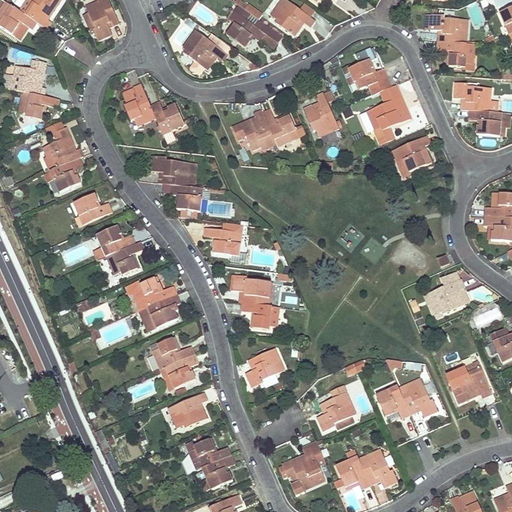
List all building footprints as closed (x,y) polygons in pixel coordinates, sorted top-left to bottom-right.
[(26,0),(22,0),(16,10),(19,11),(26,0)] [(26,0),(19,11),(37,24),(47,30),(52,23),(48,21),(45,19),(49,13),(52,16),(62,0),(26,0)] [(108,0),(100,0),(85,7),(88,13),(96,29),(93,30),(98,42),(112,35),(109,29),(106,24),(110,22),(112,28),(120,25),(108,0)] [(301,10),(286,0),(282,0),(271,16),(278,21),(276,24),(295,38),(303,27),(298,24),(300,21),(305,24),(311,28),(316,21),(311,18),(301,10)] [(485,0),(484,0),(479,2),(482,9),(488,6),(485,0)] [(16,10),(6,2),(0,10),(0,22),(1,23),(0,24),(0,26),(14,37),(21,26),(16,23),(17,20),(23,24),(33,31),(37,24),(19,11),(16,10)] [(305,4),(301,10),(311,18),(316,12),(305,4)] [(245,11),(259,20),(262,15),(249,5),(245,11)] [(229,20),(235,24),(238,26),(243,18),(241,17),(245,11),(239,6),(229,20)] [(511,8),(500,14),(505,27),(508,25),(511,34),(511,33),(511,8)] [(241,17),(243,18),(238,26),(235,24),(235,25),(227,36),(246,49),(251,43),(249,41),(252,37),(254,39),(262,44),(263,42),(274,50),(283,38),(259,20),(245,11),(241,17)] [(96,29),(88,13),(82,16),(88,32),(93,30),(96,29)] [(445,16),(426,15),(425,15),(424,29),(425,30),(438,31),(443,32),(443,35),(438,34),(437,43),(467,45),(469,21),(459,20),(445,19),(445,16)] [(184,50),(191,55),(189,57),(195,62),(205,69),(209,72),(216,61),(211,58),(213,55),(218,58),(224,63),(229,56),(220,50),(221,49),(224,51),(227,46),(213,36),(209,42),(196,33),(184,50)] [(467,45),(437,43),(436,50),(448,51),(454,52),(454,55),(448,55),(447,68),(466,69),(466,65),(474,66),(476,45),(467,45)] [(359,66),(349,70),(354,83),(357,82),(361,91),(369,87),(374,96),(380,93),(392,89),(392,88),(383,70),(375,74),(373,75),(371,70),(373,69),(370,63),(377,60),(373,50),(370,51),(369,50),(354,56),(359,66)] [(30,71),(16,67),(14,77),(11,91),(22,94),(43,98),(45,90),(41,89),(38,88),(39,82),(43,83),(47,65),(32,62),(30,71)] [(205,69),(195,62),(191,68),(191,71),(198,76),(200,75),(205,69)] [(348,68),(343,70),(350,85),(354,83),(349,70),(348,68)] [(501,74),(501,80),(511,80),(511,76),(511,75),(510,71),(501,74)] [(8,91),(11,76),(5,75),(2,89),(8,91)] [(469,85),(455,84),(454,99),(462,99),(467,100),(467,103),(462,102),(461,111),(471,112),(490,113),(492,90),(468,87),(469,85)] [(150,107),(141,85),(133,89),(134,91),(137,98),(140,105),(137,106),(134,100),(125,103),(123,104),(130,122),(135,120),(138,128),(147,125),(156,121),(150,107)] [(385,105),(401,98),(396,87),(392,88),(392,89),(380,93),(385,105)] [(134,100),(137,98),(134,91),(122,96),(125,103),(134,100)] [(314,105),(303,110),(313,132),(316,131),(319,138),(339,129),(323,93),(315,97),(318,103),(320,108),(317,110),(314,105)] [(43,98),(22,94),(18,113),(25,115),(24,118),(44,122),(46,110),(39,109),(40,105),(47,107),(58,109),(59,102),(43,98)] [(390,128),(410,119),(401,98),(385,105),(359,115),(367,133),(373,131),(374,131),(381,128),(382,131),(390,128)] [(160,103),(150,107),(156,121),(159,126),(162,134),(171,130),(172,133),(185,127),(176,105),(168,109),(169,112),(164,114),(163,111),(160,103)] [(353,116),(349,108),(343,111),(346,119),(353,116)] [(270,110),(262,113),(275,142),(276,146),(277,148),(296,140),(293,133),(296,132),(288,115),(278,119),(280,123),(276,125),(274,120),(270,110)] [(249,120),(231,128),(238,142),(247,138),(252,152),(262,148),(275,142),(262,113),(261,111),(253,114),(255,117),(256,121),(251,124),(249,120)] [(490,113),(471,112),(470,121),(478,122),(482,122),(482,127),(478,127),(477,136),(501,138),(502,123),(499,123),(500,114),(490,113)] [(511,115),(500,114),(499,123),(502,123),(501,138),(505,138),(506,128),(510,129),(511,115)] [(156,121),(147,125),(150,130),(159,126),(156,121)] [(48,135),(52,133),(60,130),(61,133),(65,132),(61,124),(46,131),(48,135)] [(296,132),(293,133),(296,140),(307,136),(303,128),(296,132)] [(381,128),(374,131),(380,147),(395,140),(390,128),(382,131),(381,128)] [(52,133),(53,137),(56,144),(43,150),(47,159),(53,173),(80,161),(84,159),(80,151),(77,153),(73,154),(71,149),(74,148),(67,130),(65,132),(61,133),(60,130),(52,133)] [(175,140),(172,133),(163,137),(166,144),(175,140)] [(427,137),(392,152),(400,171),(407,168),(409,173),(410,173),(433,163),(427,150),(421,153),(419,149),(425,147),(430,145),(427,137)] [(275,142),(262,148),(263,151),(276,146),(275,142)] [(167,159),(154,157),(151,172),(160,173),(165,174),(164,177),(159,176),(158,184),(163,185),(171,186),(187,188),(190,164),(166,162),(167,159)] [(47,159),(45,160),(50,174),(53,173),(47,159)] [(84,169),(80,161),(53,173),(57,181),(54,182),(60,195),(82,185),(78,178),(75,179),(73,174),(76,172),(84,169)] [(332,164),(319,163),(323,173),(332,174),(332,164)] [(220,189),(194,186),(197,165),(190,164),(187,188),(201,190),(220,192),(220,189)] [(407,168),(400,171),(404,179),(411,176),(410,173),(409,173),(407,168)] [(3,181),(7,188),(14,185),(11,177),(3,181)] [(171,186),(163,185),(162,193),(170,194),(171,186)] [(187,188),(171,186),(170,194),(170,196),(178,196),(182,197),(181,201),(178,202),(176,210),(181,211),(197,213),(200,213),(202,199),(200,199),(201,190),(187,188)] [(220,192),(201,190),(200,199),(202,199),(209,200),(209,193),(219,195),(220,192)] [(511,195),(498,194),(497,206),(504,207),(504,210),(497,209),(492,209),(486,208),(485,217),(511,219),(511,195)] [(96,196),(74,205),(80,218),(82,217),(86,226),(113,214),(109,205),(101,208),(98,210),(96,205),(99,203),(96,196)] [(12,211),(16,219),(23,216),(20,208),(12,211)] [(197,220),(197,213),(181,211),(181,218),(197,220)] [(511,219),(485,217),(485,227),(489,227),(493,228),(496,228),(495,233),(492,233),(492,241),(509,242),(511,242),(511,219)] [(244,226),(223,224),(222,231),(243,233),(244,226)] [(119,226),(97,235),(102,248),(105,247),(109,256),(136,244),(132,235),(124,239),(121,240),(119,235),(122,234),(119,226)] [(222,231),(205,229),(204,237),(215,239),(221,239),(221,242),(215,242),(213,254),(232,256),(232,252),(240,253),(243,233),(222,231)] [(93,253),(101,249),(97,241),(89,245),(93,253)] [(144,250),(141,242),(136,244),(109,256),(106,257),(114,276),(121,273),(122,276),(140,268),(135,257),(130,259),(129,257),(134,254),(144,250)] [(102,249),(93,253),(97,261),(106,257),(109,256),(105,247),(102,249)] [(446,256),(437,259),(441,268),(450,265),(446,256)] [(424,296),(433,316),(440,312),(442,316),(464,307),(460,296),(454,298),(452,294),(458,292),(461,290),(465,289),(461,280),(459,281),(457,274),(443,280),(446,287),(443,288),(424,296)] [(291,283),(292,276),(278,275),(278,281),(291,283)] [(249,278),(235,276),(232,276),(231,292),(233,292),(240,293),(246,293),(246,296),(240,296),(239,304),(243,304),(269,308),(272,284),(248,281),(249,278)] [(142,289),(135,291),(143,310),(147,308),(150,307),(177,295),(174,287),(164,292),(158,294),(157,291),(162,289),(157,277),(140,284),(142,289)] [(142,289),(140,284),(139,282),(125,288),(136,313),(139,312),(143,310),(135,291),(142,289)] [(461,290),(458,292),(460,296),(464,307),(468,306),(461,290)] [(177,295),(150,307),(154,315),(151,316),(157,329),(179,320),(176,312),(173,313),(171,308),(174,307),(182,304),(177,295)] [(86,300),(76,305),(80,314),(90,309),(86,300)] [(419,309),(416,302),(410,305),(413,312),(419,309)] [(269,308),(243,304),(241,313),(253,314),(259,315),(259,318),(252,317),(251,329),(270,332),(271,327),(277,328),(280,309),(269,308)] [(157,329),(151,316),(154,315),(150,307),(147,308),(143,310),(139,312),(148,333),(157,329)] [(506,329),(494,334),(497,341),(493,342),(497,352),(503,365),(511,360),(511,334),(510,335),(506,329)] [(97,330),(90,333),(93,341),(100,338),(97,330)] [(159,349),(152,352),(160,370),(161,370),(168,367),(195,355),(192,348),(182,352),(176,355),(174,351),(180,349),(175,337),(157,345),(159,349)] [(497,352),(493,342),(488,345),(492,355),(497,352)] [(275,349),(248,361),(251,369),(256,366),(257,370),(252,372),(246,375),(252,389),(264,384),(263,381),(285,371),(275,349)] [(161,370),(164,379),(169,377),(175,390),(197,381),(193,372),(190,373),(188,368),(191,367),(199,363),(195,355),(168,367),(161,370)] [(476,360),(464,365),(464,369),(478,363),(476,360)] [(366,371),(362,362),(354,365),(344,369),(348,378),(366,371)] [(491,393),(478,363),(464,369),(455,373),(461,386),(453,389),(458,403),(476,396),(474,392),(480,390),(481,393),(483,397),(491,393)] [(169,377),(164,379),(170,392),(175,390),(169,377)] [(421,380),(399,389),(411,416),(418,413),(415,407),(418,406),(421,411),(424,418),(438,413),(432,401),(430,401),(421,380)] [(185,389),(176,393),(178,397),(187,393),(185,389)] [(335,399),(347,393),(345,389),(333,394),(335,399)] [(389,390),(376,396),(386,418),(393,414),(392,411),(397,408),(399,412),(402,420),(411,416),(399,389),(391,393),(389,390)] [(335,399),(320,405),(323,412),(327,409),(329,413),(324,415),(317,418),(323,432),(336,426),(335,424),(350,417),(357,414),(347,393),(335,399)] [(87,394),(80,396),(83,404),(90,401),(87,394)] [(205,394),(168,410),(177,430),(184,426),(186,429),(208,419),(203,408),(198,410),(196,407),(201,405),(208,402),(205,394)] [(350,417),(335,424),(336,426),(338,431),(353,424),(350,417)] [(100,431),(96,433),(104,450),(107,448),(100,431)] [(212,440),(194,447),(196,450),(188,454),(196,472),(201,470),(204,469),(232,457),(228,449),(218,453),(212,456),(211,453),(217,451),(212,440)] [(319,466),(326,463),(324,460),(321,452),(318,446),(316,442),(302,448),(305,455),(306,458),(301,460),(300,457),(282,465),(283,467),(279,468),(284,479),(288,478),(294,476),(297,483),(291,485),(296,497),(305,493),(304,491),(302,488),(325,478),(319,466)] [(193,443),(185,446),(188,454),(196,450),(194,447),(193,443)] [(346,454),(349,461),(350,463),(359,459),(355,450),(346,454)] [(381,450),(359,459),(370,487),(379,484),(376,479),(379,477),(381,482),(384,489),(398,484),(393,471),(390,472),(381,450)] [(232,457),(204,469),(208,477),(205,478),(211,491),(233,482),(229,473),(227,475),(224,470),(227,469),(235,466),(232,457)] [(349,461),(336,466),(345,488),(353,485),(352,482),(357,479),(358,482),(362,491),(370,487),(359,459),(350,463),(349,461)] [(326,482),(325,478),(302,488),(304,491),(326,482)] [(506,496),(494,500),(499,511),(511,511),(511,485),(507,488),(509,494),(511,499),(507,500),(506,496)] [(478,502),(474,493),(460,499),(465,511),(468,511),(467,507),(478,502)] [(239,495),(211,507),(213,511),(232,511),(232,509),(235,507),(243,504),(239,495)] [(455,511),(482,511),(478,502),(467,507),(468,511),(465,511),(460,499),(459,498),(451,501),(455,511)]
